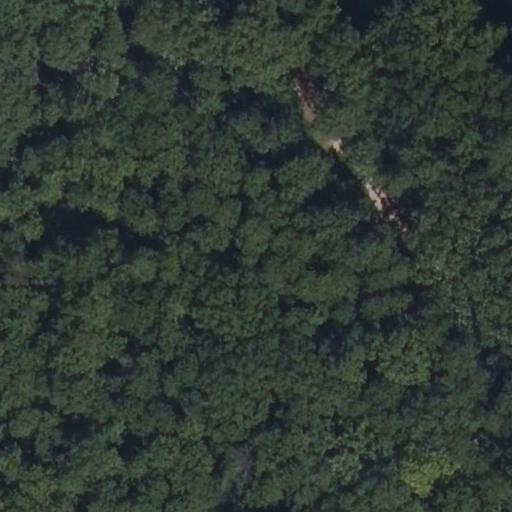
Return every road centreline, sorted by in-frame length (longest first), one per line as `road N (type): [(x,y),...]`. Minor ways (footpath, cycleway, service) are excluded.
road 1 (track): [(0,71),(511,10)]
road 2 (track): [(277,38),(319,167),(511,369)]
